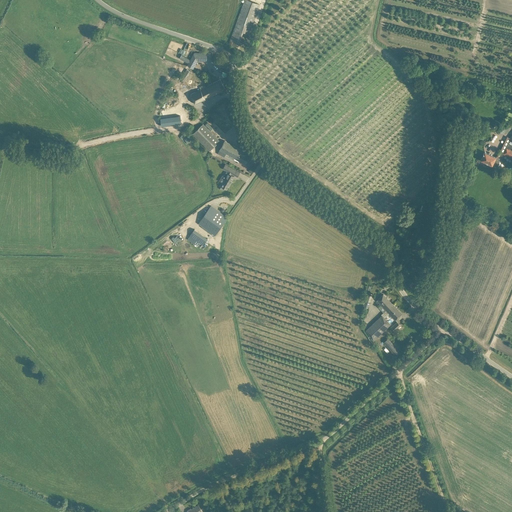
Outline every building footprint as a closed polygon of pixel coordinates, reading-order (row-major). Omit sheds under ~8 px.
[(251,29),(260,4),(247,0),(244,0),(243,4),(241,3),(240,7),(242,8),(236,24),(234,29),(243,32),(249,34),(251,29)] [(206,61),(206,54),(193,54),(190,59),(190,60),(189,59),(185,57),(183,60),(187,63),(188,63),(194,67),(194,66),(196,62),(197,61),(206,61)] [(184,82),(191,72),(186,69),(180,79),(184,82)] [(206,86),(211,96),(225,89),(220,79),(206,86)] [(196,104),(211,96),(206,86),(205,84),(199,87),(200,89),(190,94),(196,104)] [(180,116),(162,118),(163,126),(181,124),(180,116)] [(209,151),(220,141),(203,124),(192,134),(209,151)] [(511,135),(510,138),(503,155),(501,156),(499,157),(498,157),(496,157),(485,152),(484,154),(483,153),(483,154),(484,154),(481,160),(492,165),(494,166),(496,166),(497,166),(498,165),(504,154),(507,156),(511,158),(511,135)] [(250,154),(225,140),(219,152),(218,153),(224,157),(225,156),(233,161),(234,158),(245,163),(250,154)] [(223,169),(233,174),(237,177),(240,172),(236,170),(225,164),(223,169)] [(231,183),(232,180),(235,176),(226,172),(224,175),(226,175),(222,182),(220,185),(221,186),(220,188),(221,189),(223,190),(224,190),(225,188),(226,189),(230,183),(231,183)] [(227,218),(211,206),(208,210),(205,213),(203,212),(201,215),(203,216),(199,223),(215,235),(224,222),(227,218)] [(203,245),(208,238),(195,229),(190,236),(196,241),(194,243),(198,245),(199,243),(203,245)] [(384,312),(393,304),(383,294),(377,300),(381,305),(378,307),(383,313),(384,312)] [(402,313),(393,304),(384,312),(381,314),(382,315),(366,330),(373,340),(390,324),(385,318),(389,314),(395,320),(402,313)] [(391,327),(394,331),(401,325),(397,322),(391,327)] [(385,343),(396,356),(401,351),(390,338),(385,343)]
